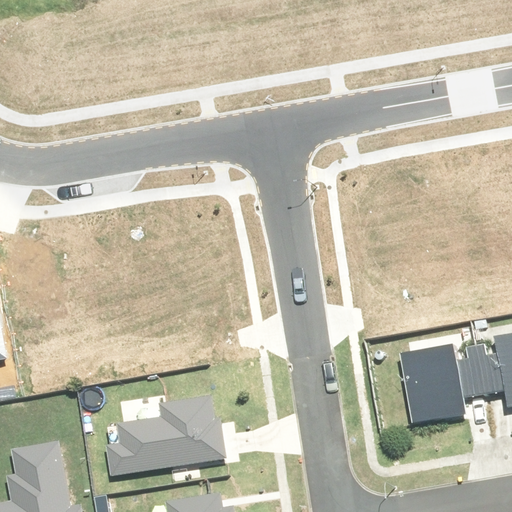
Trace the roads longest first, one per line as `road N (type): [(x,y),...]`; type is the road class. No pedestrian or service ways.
road 1 (residential): [(334,511),(270,127)]
road 2 (residential): [(0,159),(67,160),(270,127)]
road 3 (residential): [(270,127),(511,84)]
